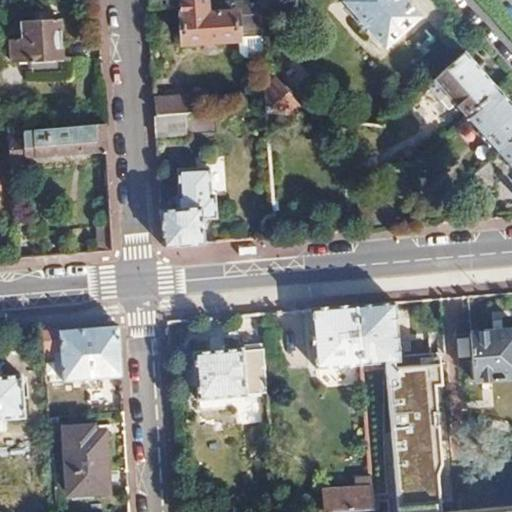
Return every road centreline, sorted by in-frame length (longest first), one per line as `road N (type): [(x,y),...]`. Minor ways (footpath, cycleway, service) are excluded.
road 1 (tertiary): [(142,284),(511,252)]
road 2 (residential): [(142,284),(120,0)]
road 3 (residential): [(142,284),(155,511)]
road 4 (tertiary): [(0,295),(142,284)]
